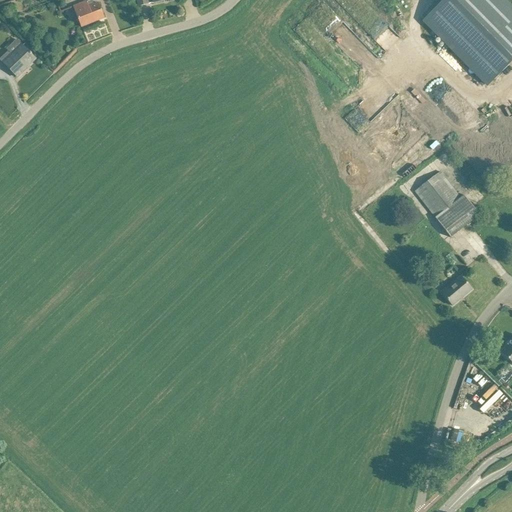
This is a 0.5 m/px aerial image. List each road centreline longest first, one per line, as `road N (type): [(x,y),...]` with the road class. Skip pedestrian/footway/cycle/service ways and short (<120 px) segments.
road 1 (unclassified): [(0,144),(88,59),(213,17),(234,0)]
road 2 (unclassified): [(419,511),(470,337),(511,288)]
road 3 (unknown): [(425,0),(416,36),(437,74),(473,98),(511,87)]
